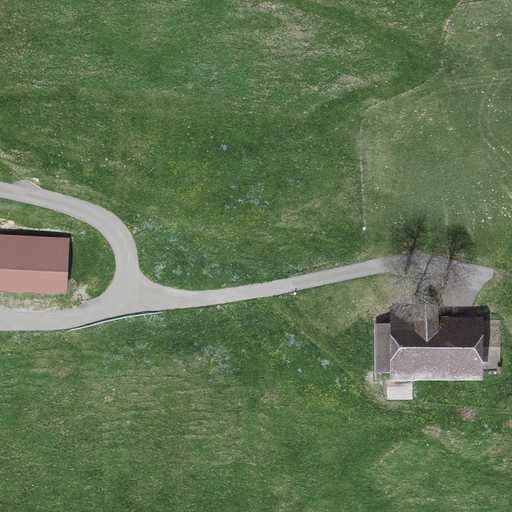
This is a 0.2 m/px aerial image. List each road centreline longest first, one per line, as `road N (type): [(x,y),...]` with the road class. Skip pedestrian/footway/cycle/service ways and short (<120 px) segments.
road 1 (track): [(0,188),(104,221),(120,238),(127,266),(119,298),(91,314),(0,319)]
road 2 (track): [(124,287),(158,297),(205,296),(398,265)]
